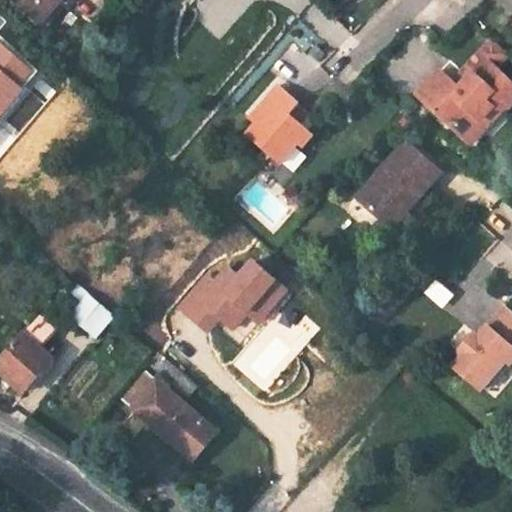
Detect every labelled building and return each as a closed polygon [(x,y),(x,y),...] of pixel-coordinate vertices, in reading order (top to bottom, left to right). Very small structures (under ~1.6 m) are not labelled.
[(18,0),(37,15),(50,0),(18,0)] [(494,43),(480,58),(463,77),(469,83),(460,92),(441,74),(417,98),(437,117),(442,113),(453,125),(454,133),(470,149),(481,138),(485,126),(495,115),(503,114),(508,113),(511,108),(511,91),(494,74),(509,57),(494,43)] [(316,44),(309,51),(318,60),(325,52),(316,44)] [(0,115),(33,72),(0,46),(0,115)] [(263,111),(254,122),(246,131),(277,158),(294,138),(299,142),(310,129),(301,121),(291,113),(300,102),(277,83),(257,106),(263,111)] [(291,113),(301,121),(310,111),(300,102),(291,113)] [(257,106),(248,117),(254,122),(263,111),(257,106)] [(442,113),(437,117),(454,133),(453,125),(442,113)] [(481,138),(503,114),(495,115),(485,126),(481,138)] [(445,167),(409,137),(361,194),(390,219),(417,186),(423,192),(445,167)] [(282,163),(299,142),(294,138),(277,158),(282,163)] [(417,186),(390,219),(397,224),(423,192),(417,186)] [(251,257),(239,272),(227,262),(214,277),(207,271),(176,307),(209,335),(220,321),(232,332),(248,314),(260,324),(289,290),(251,257)] [(82,328),(104,303),(90,292),(69,317),(82,328)] [(118,317),(104,303),(82,328),(97,341),(118,317)] [(511,314),(505,308),(494,320),(485,331),(480,327),(471,336),(476,341),(468,350),(459,361),(488,386),(511,357),(511,314)] [(41,319),(27,335),(39,346),(53,330),(41,319)] [(23,332),(0,360),(0,371),(27,394),(56,360),(39,346),(27,335),(23,332)] [(471,336),(463,345),(468,350),(476,341),(471,336)] [(149,364),(189,398),(199,385),(160,352),(149,364)] [(123,396),(137,409),(166,433),(162,438),(179,453),(193,459),(218,430),(146,369),(123,396)]
